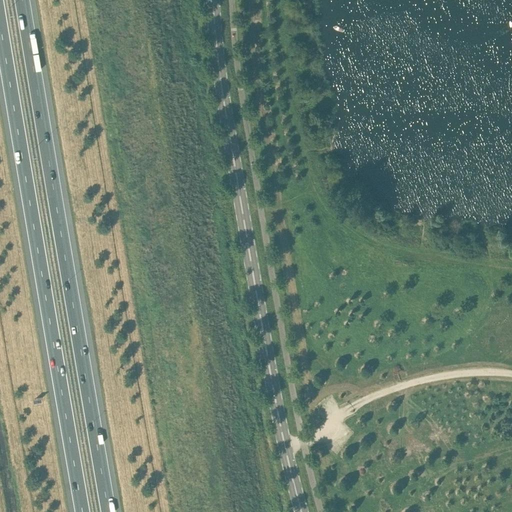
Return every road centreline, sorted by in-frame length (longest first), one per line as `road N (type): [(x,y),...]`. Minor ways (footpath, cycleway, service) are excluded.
road 1 (tertiary): [(302,511),(268,357),(215,0)]
road 2 (motorway): [(108,511),(22,0)]
road 3 (motorway): [(0,17),(82,511)]
